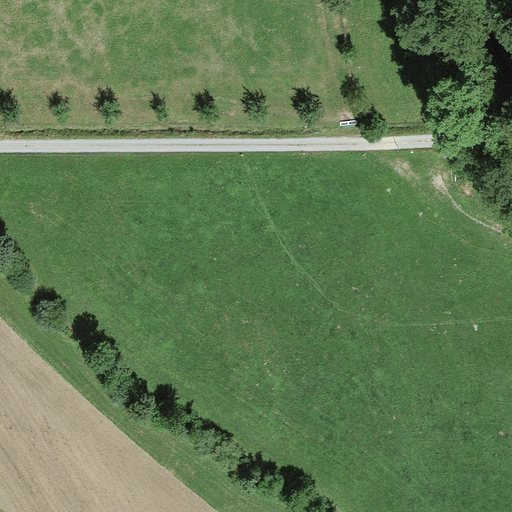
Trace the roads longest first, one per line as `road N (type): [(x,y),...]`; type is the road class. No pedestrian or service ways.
road 1 (track): [(0,146),(476,137)]
road 2 (track): [(421,0),(476,137)]
